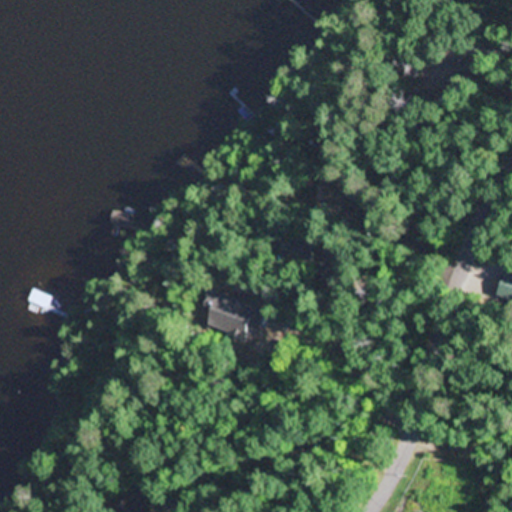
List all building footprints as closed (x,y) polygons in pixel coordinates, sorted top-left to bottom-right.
[(424,51),(421,65),(419,74),(418,78),(401,74),(402,72),(403,66),(401,65),(398,64),(399,57),(405,58),(406,52),(411,53),(413,48),(424,51)] [(495,65),(494,81),(488,80),(462,79),(462,78),(463,65),(463,58),(495,60),(495,65)] [(338,129),(337,143),(312,140),(313,126),(338,129)] [(294,225),(293,233),(283,231),(284,223),(294,225)] [(316,240),(313,262),(285,258),(289,236),(316,240)] [(341,266),(339,285),(338,285),(322,283),(324,264),(338,266),(341,266)] [(321,302),(317,317),(293,311),(300,283),(318,288),(315,300),(321,302)] [(251,300),(242,321),(235,318),(233,324),(228,334),(215,328),(219,319),(221,313),(213,310),(222,287),(251,300)] [(164,344),(159,356),(151,352),(157,341),(164,344)] [(121,511),(138,481),(162,493),(152,511),(121,511)]
